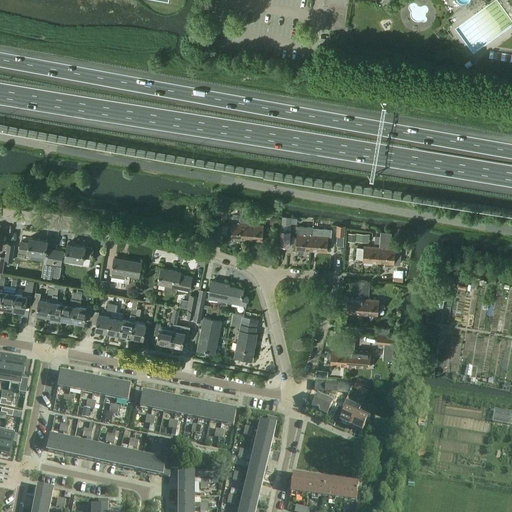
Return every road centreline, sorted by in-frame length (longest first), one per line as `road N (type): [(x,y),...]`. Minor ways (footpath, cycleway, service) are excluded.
road 1 (motorway): [(511,151),(0,60)]
road 2 (motorway): [(0,95),(511,177)]
road 3 (residential): [(262,270),(136,233),(0,212)]
road 4 (residential): [(297,399),(48,349)]
road 5 (residential): [(297,399),(337,276),(262,270)]
road 6 (residential): [(142,511),(141,488),(25,464)]
road 7 (residential): [(262,270),(297,399)]
